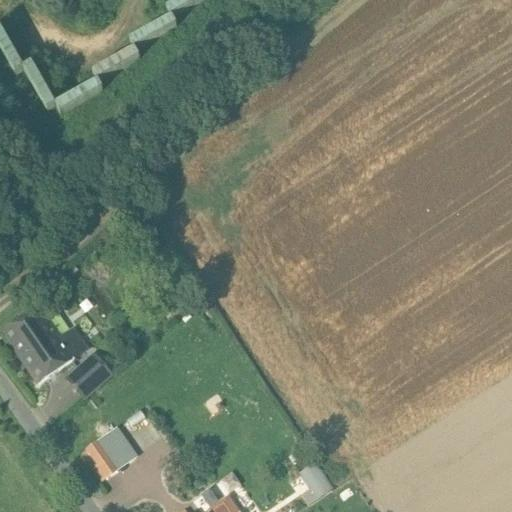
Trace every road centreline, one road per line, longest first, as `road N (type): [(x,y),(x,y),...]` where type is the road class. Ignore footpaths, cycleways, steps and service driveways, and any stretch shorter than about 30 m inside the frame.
road 1 (track): [(0,303),(359,0)]
road 2 (unclassified): [(0,373),(94,511)]
